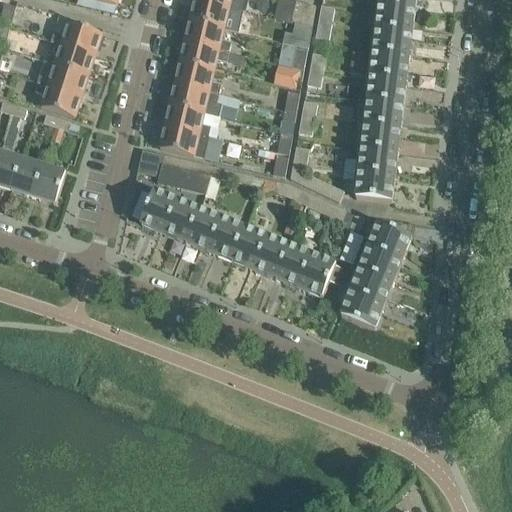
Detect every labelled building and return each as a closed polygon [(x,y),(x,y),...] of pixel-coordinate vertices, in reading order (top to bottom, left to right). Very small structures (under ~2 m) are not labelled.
[(80,0),(116,8),(117,0),(80,0)] [(195,0),(195,4),(238,14),(246,16),(250,0),(195,0)] [(380,0),(380,8),(415,12),(416,0),(380,0)] [(278,1),(273,23),(290,27),(311,32),(315,10),(295,5),(278,1)] [(195,4),(190,25),(223,33),(241,37),(246,16),(238,14),(195,4)] [(0,22),(0,26),(11,29),(16,10),(5,7),(0,22)] [(380,9),(377,32),(412,36),(415,12),(380,8),(380,9)] [(321,10),(319,20),(332,22),(334,12),(321,10)] [(332,22),(319,20),(317,31),(330,33),(332,22)] [(190,25),(185,46),(228,56),(231,46),(221,44),(223,33),(190,25)] [(51,45),(94,59),(101,37),(69,26),(65,39),(55,35),(51,45)] [(0,48),(5,50),(10,31),(0,27),(0,48)] [(307,53),(311,32),(290,27),(285,48),(307,53)] [(317,31),(315,41),(328,44),(330,33),(317,31)] [(377,32),(374,56),(409,60),(412,36),(377,32)] [(88,79),(94,59),(51,45),(48,54),(59,57),(55,68),(88,79)] [(185,46),(180,67),(213,75),(216,64),(226,66),(228,56),(185,46)] [(304,74),(307,54),(296,52),(292,72),(304,74)] [(352,55),(349,76),(366,78),(368,57),(352,55)] [(374,56),(371,80),(406,85),(409,60),(374,56)] [(312,57),(310,68),(323,70),(325,60),(312,57)] [(180,67),(175,88),(218,98),(220,88),(210,86),(213,75),(180,67)] [(38,86),(81,100),(88,79),(55,68),(51,80),(41,76),(38,86)] [(310,68),(308,78),(322,81),(323,70),(310,68)] [(292,72),(290,82),(302,84),(304,74),(292,72)] [(322,81),(308,78),(307,89),(320,91),(322,81)] [(371,80),(368,104),(403,109),(406,85),(371,80)] [(74,121),(81,100),(38,86),(35,95),(45,98),(41,111),(74,121)] [(175,88),(170,109),(203,117),(214,119),(218,120),(220,109),(215,108),(216,107),(218,98),(175,88)] [(296,116),(300,97),(288,95),(285,114),(296,116)] [(368,104),(365,128),(400,133),(403,109),(368,104)] [(304,105),(302,116),(315,118),(317,107),(304,105)] [(0,115),(12,118),(15,110),(3,106),(0,115)] [(170,109),(165,130),(208,140),(210,130),(200,128),(203,117),(170,109)] [(27,113),(15,110),(12,118),(25,122),(27,113)] [(283,125),(281,137),(293,139),(295,126),(296,117),(284,115),(283,125)] [(302,116),(300,126),(313,129),(315,118),(302,116)] [(43,127),(55,131),(58,122),(46,118),(43,127)] [(70,126),(58,122),(55,131),(68,134),(70,126)] [(313,129),(300,126),(298,137),(311,139),(313,129)] [(365,133),(362,152),(397,157),(399,137),(400,133),(365,128),(365,133)] [(165,130),(159,152),(203,162),(208,140),(165,130)] [(293,139),(281,137),(277,156),(289,159),(293,139)] [(309,153),(295,151),(292,170),(306,171),(309,153)] [(362,152),(359,177),(394,181),(397,157),(362,152)] [(157,186),(183,192),(190,175),(192,166),(142,154),(137,176),(158,181),(157,186)] [(22,163),(0,156),(0,157),(0,189),(12,194),(22,163)] [(277,159),(276,163),(273,179),(285,181),(288,161),(277,159)] [(12,194),(33,200),(43,169),(22,163),(12,194)] [(216,171),(192,166),(190,175),(214,181),(216,171)] [(65,177),(43,169),(33,200),(55,208),(65,177)] [(338,205),(341,199),(344,193),(305,175),(306,171),(292,170),(290,183),(338,205)] [(214,181),(237,187),(240,177),(216,171),(214,181)] [(252,180),(240,177),(237,187),(250,190),(252,180)] [(359,177),(357,201),(391,205),(394,181),(359,177)] [(284,200),(288,189),(276,186),(273,197),(284,200)] [(310,199),(288,189),(284,200),(306,210),(310,199)] [(141,229),(165,238),(178,206),(154,197),(141,229)] [(328,220),(332,209),(310,199),(306,210),(328,220)] [(165,238),(187,247),(200,215),(178,206),(165,238)] [(295,208),(286,230),(295,234),(304,212),(295,208)] [(332,209),(328,220),(340,226),(345,215),(332,209)] [(222,224),(200,215),(187,247),(209,256),(222,224)] [(365,221),(355,220),(349,234),(357,237),(365,221)] [(245,233),(222,224),(209,256),(232,265),(245,233)] [(378,228),(369,251),(402,264),(411,241),(378,228)] [(267,242),(245,233),(232,265),(254,274),(267,242)] [(289,251),(267,242),(254,274),(276,283),(289,251)] [(312,260),(289,251),(276,283),(299,292),(312,260)] [(393,287),(402,264),(369,251),(360,274),(393,287)] [(329,285),(335,269),(312,260),(299,292),(322,301),(329,285)] [(343,273),(335,269),(329,285),(337,288),(343,273)] [(360,274),(351,297),(384,310),(393,287),(360,274)] [(374,333),(384,310),(351,297),(342,320),(374,333)]
